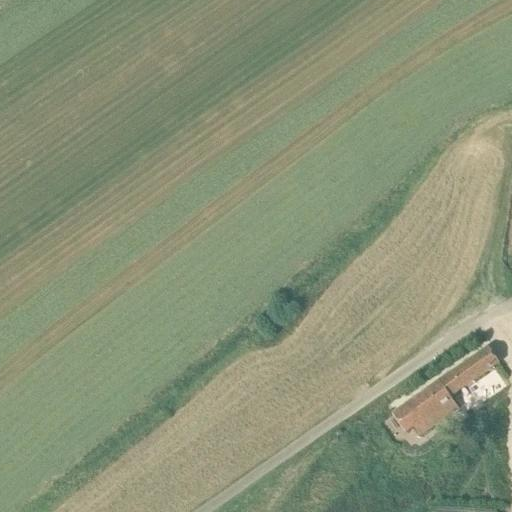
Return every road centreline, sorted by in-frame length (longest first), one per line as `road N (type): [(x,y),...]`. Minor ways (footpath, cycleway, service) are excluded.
road 1 (unclassified): [(201,511),(511,303)]
road 2 (track): [(485,319),(505,159),(495,134),(478,131)]
